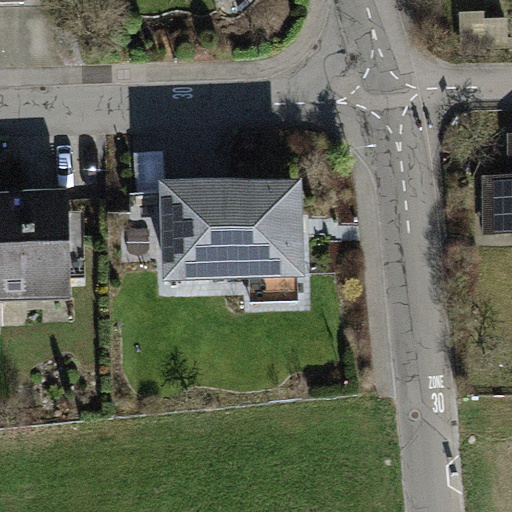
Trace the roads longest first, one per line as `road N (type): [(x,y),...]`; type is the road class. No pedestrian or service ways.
road 1 (residential): [(388,91),(435,511)]
road 2 (residential): [(0,103),(388,91)]
road 3 (residential): [(511,90),(388,91)]
